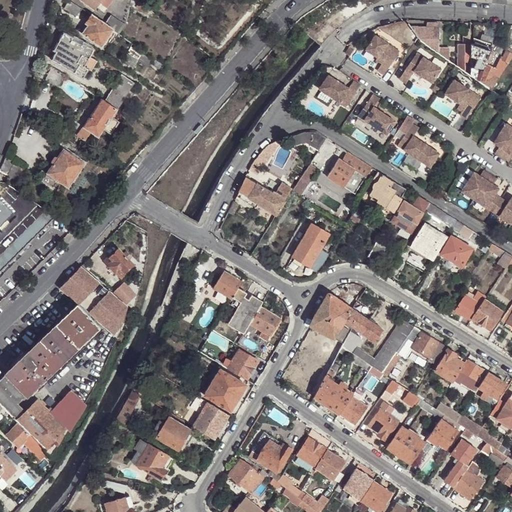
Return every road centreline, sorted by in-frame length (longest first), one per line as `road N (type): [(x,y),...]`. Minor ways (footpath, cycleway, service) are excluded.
road 1 (residential): [(265,127),(322,128),(511,248)]
road 2 (residential): [(296,0),(126,192)]
road 3 (residential): [(511,366),(358,274),(327,279),(310,302)]
road 4 (residential): [(451,511),(267,382)]
road 5 (residential): [(326,53),(511,176)]
road 6 (residential): [(326,53),(369,17),(404,8),(511,14)]
road 7 (residential): [(126,192),(0,323)]
road 8 (residential): [(267,382),(192,505),(199,511)]
road 9 (residential): [(199,237),(310,302)]
road 10 (residential): [(199,237),(265,127)]
